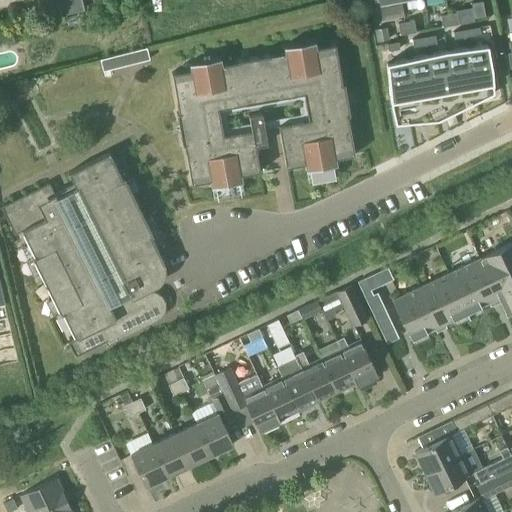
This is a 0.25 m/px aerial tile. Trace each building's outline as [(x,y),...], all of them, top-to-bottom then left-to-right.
[(56,0),(61,16),(83,11),(80,0),(56,0)] [(485,17),(482,2),(470,4),(471,9),(473,19),(485,17)] [(448,14),(450,26),(458,25),(456,13),(448,14)] [(442,28),(450,26),(448,14),(440,16),(442,28)] [(413,21),(405,22),(407,34),(415,33),(413,21)] [(407,34),(405,22),(397,24),(399,35),(407,34)] [(479,28),(466,30),(467,37),(480,35),(479,28)] [(454,39),(467,37),(466,30),(453,32),(454,39)] [(423,38),(425,46),(436,44),(435,36),(423,38)] [(413,48),(425,46),(423,38),(412,40),(413,48)] [(171,73),(178,113),(176,113),(181,145),(184,144),(191,184),(209,181),(210,187),(242,182),(241,175),(259,172),(255,146),(266,144),(261,112),(248,115),(251,130),(222,135),(218,109),(303,94),(308,120),(278,125),(285,167),(304,164),(305,170),(337,165),(335,158),(354,155),(347,116),(349,115),(344,84),(341,84),(334,44),(316,48),(315,41),(283,47),(284,53),(268,56),(268,55),(237,60),(237,62),(221,64),(220,58),(189,64),(190,70),(171,73)] [(397,43),(387,44),(388,51),(399,49),(398,42),(397,43)] [(395,126),(438,122),(493,94),(492,70),(487,46),(445,51),(386,64),(390,103),(395,126)] [(99,60),(102,71),(149,60),(146,48),(99,60)] [(113,320),(120,334),(155,316),(158,313),(160,309),(160,304),(159,301),(156,297),(150,295),(144,296),(141,290),(142,289),(155,282),(158,279),(160,275),(160,271),(159,265),(163,263),(150,237),(152,236),(123,178),(121,179),(108,153),(68,173),(73,184),(54,194),(57,199),(48,204),(53,214),(62,209),(69,222),(66,224),(81,253),(83,252),(95,276),(92,277),(105,304),(108,302),(117,319),(113,320)] [(67,342),(74,357),(120,334),(113,320),(117,319),(108,302),(105,304),(92,277),(95,276),(83,252),(81,253),(66,224),(69,222),(62,209),(53,214),(48,204),(57,199),(54,194),(48,183),(0,207),(14,235),(21,231),(34,256),(32,257),(60,315),(62,314),(75,339),(67,342)] [(511,242),(393,299),(412,340),(435,329),(436,333),(447,328),(445,324),(489,303),(491,307),(501,302),(506,314),(511,311),(511,242)] [(388,267),(380,270),(386,283),(393,279),(388,267)] [(386,283),(380,270),(377,272),(376,272),(373,274),(378,286),(386,283)] [(378,286),(373,274),(365,278),(371,290),(378,286)] [(373,294),(371,290),(365,278),(357,281),(365,298),(373,294)] [(344,306),(352,323),(367,316),(352,284),(337,291),(344,306)] [(337,291),(317,300),(326,320),(334,317),(334,311),(344,306),(337,291)] [(381,300),(377,292),(373,294),(365,298),(369,305),(381,300)] [(384,307),(381,300),(369,305),(372,313),(384,307)] [(297,310),(301,317),(313,312),(309,304),(297,310)] [(388,315),(384,307),(372,313),(376,321),(388,315)] [(301,317),(297,310),(286,315),(290,323),(301,317)] [(392,322),(388,315),(376,321),(380,328),(392,322)] [(265,325),(276,347),(288,341),(278,319),(265,325)] [(395,330),(392,322),(380,328),(383,336),(395,330)] [(247,334),(250,342),(262,336),(258,328),(247,334)] [(395,330),(383,336),(387,343),(399,338),(395,330)] [(336,341),(340,349),(356,383),(357,385),(377,375),(360,339),(348,345),(344,337),(336,341)] [(340,349),(321,358),(337,392),(351,385),(356,383),(340,349)] [(296,357),(301,367),(317,401),(337,392),(321,358),(309,364),(303,351),(295,355),(296,357)] [(301,367),(296,357),(276,366),(282,377),(298,411),(317,401),(301,367)] [(178,366),(170,370),(181,392),(188,388),(178,366)] [(279,422),(278,420),(262,386),(257,375),(237,384),(229,368),(215,375),(231,410),(246,403),(259,432),(279,422)] [(181,392),(170,370),(163,373),(173,396),(181,392)] [(282,377),(262,386),(278,420),(298,411),(282,377)] [(511,391),(487,403),(492,415),(511,405),(511,391)] [(125,405),(132,402),(128,393),(120,396),(125,405)] [(195,423),(210,455),(233,444),(223,424),(234,419),(224,397),(213,403),(218,412),(195,423)] [(132,402),(137,413),(145,409),(140,398),(132,402)] [(137,413),(132,402),(125,405),(130,416),(137,413)] [(487,403),(451,420),(457,432),(492,415),(487,403)] [(195,423),(173,433),(188,465),(210,455),(195,423)] [(152,443),(167,475),(188,465),(173,433),(152,443)] [(414,452),(424,472),(460,455),(451,435),(414,452)] [(167,475),(152,443),(130,454),(145,486),(167,475)] [(472,473),(477,485),(511,468),(511,457),(508,449),(507,447),(498,451),(500,459),(472,473)] [(460,455),(424,472),(434,492),(470,475),(460,455)] [(511,468),(477,485),(484,498),(511,484),(511,468)] [(20,495),(28,511),(40,511),(66,500),(56,478),(20,495)] [(448,511),(487,511),(480,497),(448,511)] [(3,504),(7,511),(8,511),(16,508),(12,500),(3,504)] [(72,511),(66,500),(40,511),(72,511)]
